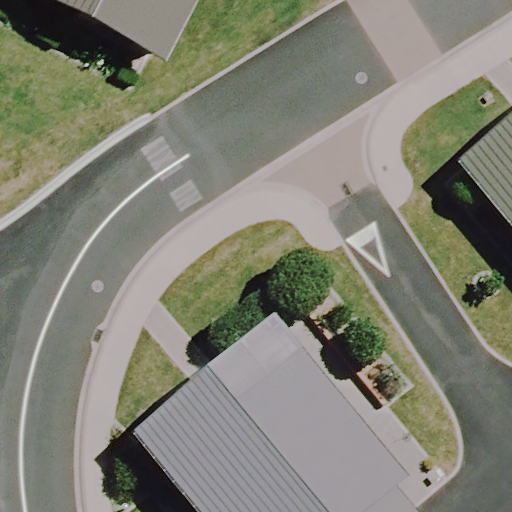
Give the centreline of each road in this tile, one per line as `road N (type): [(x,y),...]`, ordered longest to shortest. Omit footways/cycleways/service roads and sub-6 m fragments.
road 1 (residential): [(32,511),(29,434),(66,279),(132,194),(277,94)]
road 2 (residential): [(511,417),(277,94)]
road 3 (residential): [(277,94),(418,0)]
